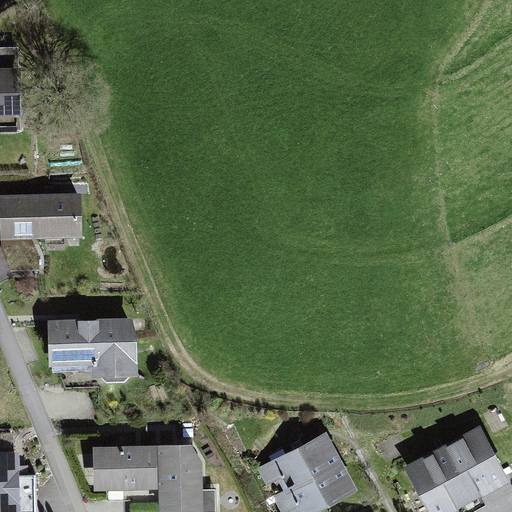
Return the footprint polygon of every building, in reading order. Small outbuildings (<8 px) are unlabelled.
[(9,77),(0,76),(0,125),(10,126),(9,77)] [(84,200),(3,205),(6,249),(87,243),(84,200)] [(139,326),(54,330),(55,382),(100,387),(101,398),(141,395),(139,326)] [(511,475),(487,427),(406,470),(431,511),(473,511),(511,492),(511,475)] [(260,467),(275,495),(342,460),(327,432),(260,467)] [(190,442),(157,443),(159,487),(159,511),(203,511),(204,461),(190,442)] [(157,443),(93,446),(95,489),(159,487),(157,443)] [(342,460),(275,495),(284,511),(317,511),(359,491),(342,460)] [(27,511),(24,464),(0,465),(0,511),(27,511)]
